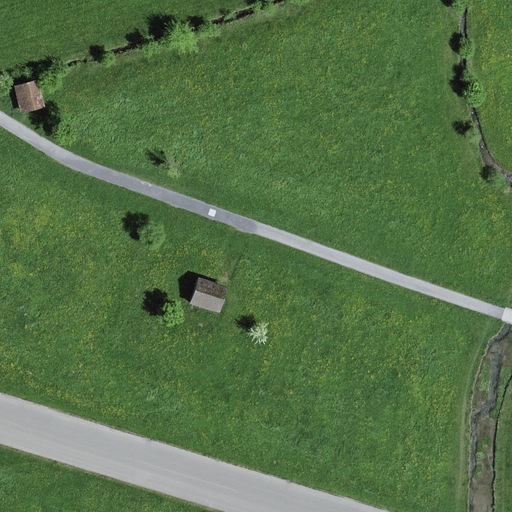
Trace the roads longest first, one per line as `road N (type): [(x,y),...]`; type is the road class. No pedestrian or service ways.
road 1 (track): [(511,316),(97,171),(0,118)]
road 2 (unclassified): [(0,420),(300,511)]
